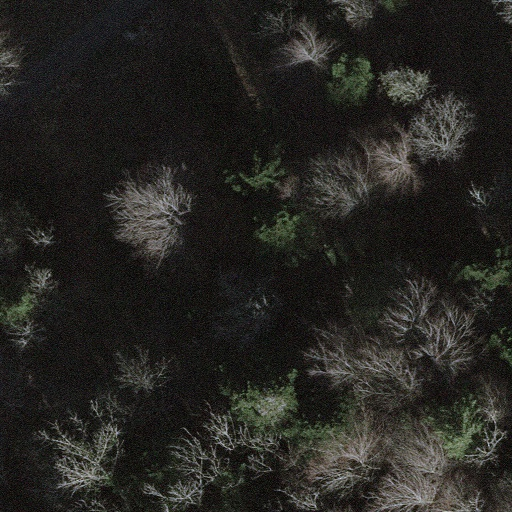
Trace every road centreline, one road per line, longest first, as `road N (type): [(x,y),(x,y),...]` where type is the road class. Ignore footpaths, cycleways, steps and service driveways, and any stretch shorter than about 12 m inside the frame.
road 1 (track): [(511,280),(235,352),(107,373),(0,376)]
road 2 (unclassified): [(0,95),(125,0)]
